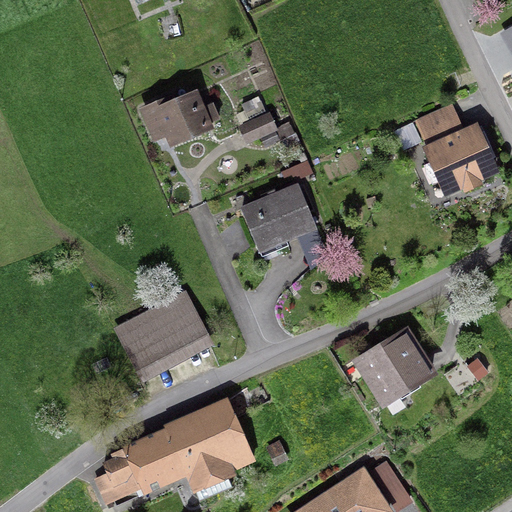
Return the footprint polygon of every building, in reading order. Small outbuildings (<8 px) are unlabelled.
[(192,88),(138,108),(151,141),(162,137),(165,147),(208,131),(192,88)] [(423,144),(412,149),(433,198),(489,174),(467,124),(458,128),(449,107),(414,122),(423,144)] [(268,112),(236,125),(245,147),(277,133),(268,112)] [(296,185),(235,208),(252,251),(313,228),(296,185)] [(183,293),(111,327),(136,380),(208,346),(183,293)] [(396,326),(339,362),(367,408),(425,372),(396,326)] [(117,453),(90,466),(107,500),(127,490),(131,498),(171,479),(179,495),(249,462),(217,397),(114,446),(117,453)] [(383,511),(356,468),(285,511),(383,511)]
